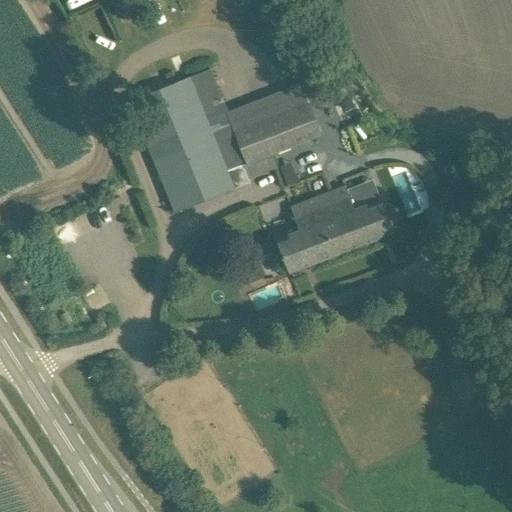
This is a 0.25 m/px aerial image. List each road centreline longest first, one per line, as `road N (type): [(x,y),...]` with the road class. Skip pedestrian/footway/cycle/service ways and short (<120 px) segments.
road 1 (track): [(215,333),(334,507),(374,506)]
road 2 (primary): [(113,511),(0,331)]
